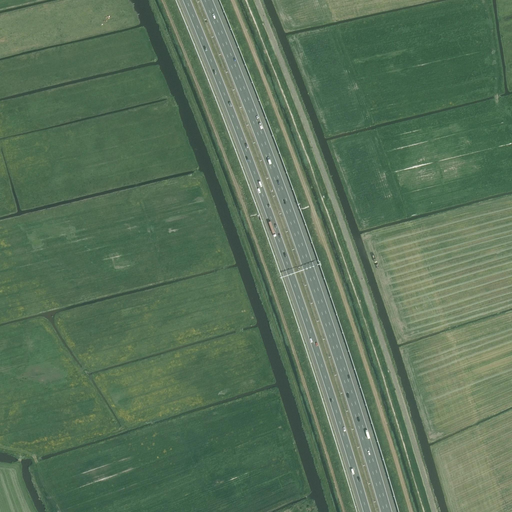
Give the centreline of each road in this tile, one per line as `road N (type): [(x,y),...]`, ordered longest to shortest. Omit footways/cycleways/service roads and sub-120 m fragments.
road 1 (track): [(162,0),(247,217),(344,511)]
road 2 (track): [(411,511),(310,201),(231,0)]
road 3 (motorway): [(386,511),(313,281),(206,0)]
road 4 (unknown): [(422,511),(323,201),(243,0)]
road 5 (motorway): [(186,0),(295,286),(365,511)]
